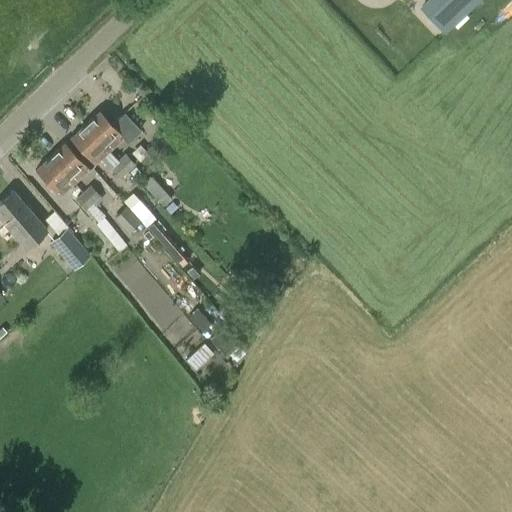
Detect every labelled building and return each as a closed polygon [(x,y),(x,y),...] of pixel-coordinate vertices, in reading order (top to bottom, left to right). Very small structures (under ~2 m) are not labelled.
[(426,0),(419,7),(445,34),(480,0),(426,0)] [(100,110),(85,124),(109,151),(123,138),(126,142),(140,130),(124,112),(111,123),(100,110)] [(109,151),(85,124),(70,138),(94,165),(100,159),(109,169),(110,168),(119,178),(127,171),(117,159),(117,160),(109,151)] [(65,142),(50,156),(74,183),(89,169),(65,142)] [(124,153),(117,159),(127,171),(135,164),(124,153)] [(74,183),(50,156),(35,170),(59,196),(74,183)] [(151,175),(142,183),(162,206),(171,199),(151,175)] [(90,184),(82,191),(92,203),(92,202),(100,196),(90,184)] [(0,201),(0,219),(25,248),(47,229),(13,190),(0,201)] [(92,203),(82,191),(74,198),(97,222),(95,223),(118,251),(126,245),(104,218),(106,216),(92,202),(92,203)] [(132,214),(125,206),(113,217),(128,233),(140,222),(144,226),(153,217),(141,205),(132,214)] [(84,247),(66,227),(49,242),(67,262),(84,247)] [(0,266),(0,298),(20,282),(5,263),(0,266)] [(185,359),(195,370),(212,353),(203,343),(185,359)]
